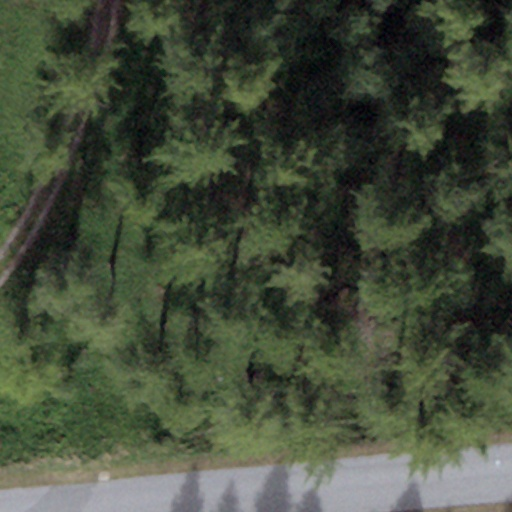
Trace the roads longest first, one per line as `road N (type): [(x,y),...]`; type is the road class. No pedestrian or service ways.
road 1 (residential): [(77,511),(511,471)]
road 2 (track): [(107,0),(31,240),(0,279)]
